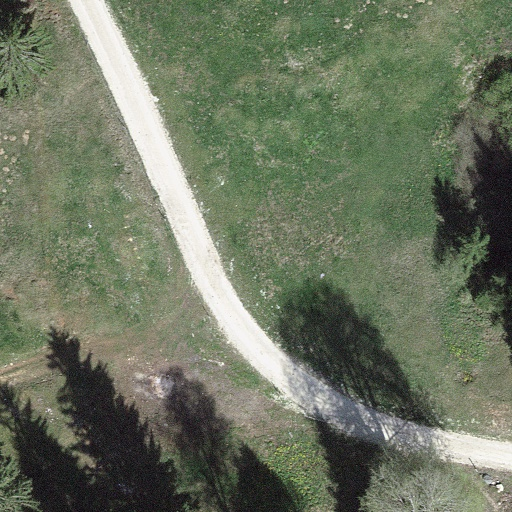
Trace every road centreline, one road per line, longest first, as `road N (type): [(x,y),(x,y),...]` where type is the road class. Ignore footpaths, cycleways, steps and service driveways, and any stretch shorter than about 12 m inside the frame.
road 1 (track): [(511,457),(419,441),(356,419),(304,391),(260,353),(223,306),(79,0)]
road 2 (track): [(0,379),(223,306)]
